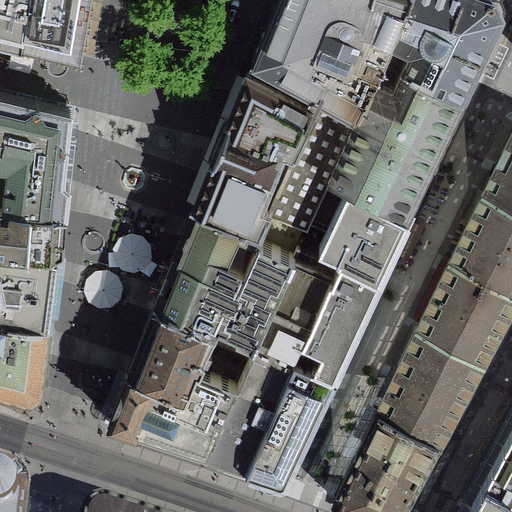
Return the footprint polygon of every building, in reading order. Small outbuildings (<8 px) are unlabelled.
[(0,0),(0,35),(24,40),(29,0),(0,0)] [(29,0),(24,40),(81,53),(90,11),(29,0)] [(29,0),(90,11),(91,0),(29,0)] [(255,58),(357,114),(375,74),(384,56),(408,0),(277,0),(278,0),(255,58)] [(408,0),(384,56),(403,66),(463,95),(468,84),(503,11),(497,0),(408,0)] [(252,66),(249,72),(316,107),(303,136),(313,141),(312,143),(338,154),(340,150),(345,140),(357,114),(255,58),(252,66)] [(440,146),(463,95),(403,66),(394,83),(375,74),(357,114),(345,140),(365,150),(363,155),(381,164),(378,172),(418,191),(440,146)] [(213,163),(196,204),(261,228),(270,209),(272,205),(260,201),(283,143),(297,148),(303,136),(316,107),(249,72),(213,163)] [(0,89),(0,203),(3,203),(10,133),(14,92),(0,89)] [(10,133),(69,142),(70,126),(73,106),(14,92),(10,133)] [(67,156),(69,142),(10,133),(3,203),(61,210),(68,210),(72,181),(66,176),(67,156)] [(486,188),(511,201),(511,135),(502,155),(486,188)] [(349,184),(408,212),(413,203),(418,191),(378,172),(381,164),(363,155),(365,150),(345,140),(340,150),(338,154),(312,143),(313,141),(303,136),(297,148),(272,205),(270,209),(306,224),(309,224),(311,220),(328,229),(349,184)] [(342,254),(380,273),(396,238),(408,212),(349,184),(328,229),(320,243),(342,254)] [(466,228),(453,254),(511,285),(511,201),(486,188),(466,228)] [(60,233),(61,210),(3,203),(0,225),(0,246),(58,252),(60,233)] [(261,228),(196,204),(183,233),(176,252),(237,279),(244,264),(228,255),(239,229),(256,236),(261,228)] [(306,224),(270,209),(261,228),(256,236),(294,253),(306,224)] [(166,278),(156,302),(217,328),(210,340),(248,357),(294,253),(256,236),(244,264),(237,279),(176,252),(166,278)] [(54,284),(58,252),(0,246),(0,314),(49,321),(54,284)] [(248,357),(207,448),(219,452),(246,461),(297,353),(313,316),(335,267),(326,263),(328,258),(314,251),(309,260),(294,253),(248,357)] [(335,267),(313,316),(351,333),(370,291),(380,273),(342,254),(335,267)] [(420,323),(482,354),(498,323),(511,299),(511,285),(453,254),(436,290),(420,323)] [(142,336),(130,369),(187,392),(210,340),(217,328),(156,302),(142,336)] [(46,357),(49,321),(0,314),(0,382),(31,391),(42,384),(46,357)] [(342,352),(351,333),(313,316),(297,353),(334,370),(342,352)] [(380,404),(439,436),(458,401),(482,354),(420,323),(399,365),(380,404)] [(170,436),(207,448),(248,357),(210,340),(187,392),(130,369),(116,402),(112,417),(170,436)] [(324,389),(334,370),(297,353),(246,461),(260,466),(267,477),(277,477),(286,473),(324,389)] [(365,511),(399,511),(439,436),(380,404),(358,447),(335,497),(363,511),(365,511)] [(511,429),(501,449),(494,461),(511,470),(511,429)] [(511,511),(511,470),(494,461),(489,470),(467,511),(511,511)] [(0,511),(26,511),(28,507),(29,497),(27,488),(20,483),(10,479),(0,475),(0,511)]
